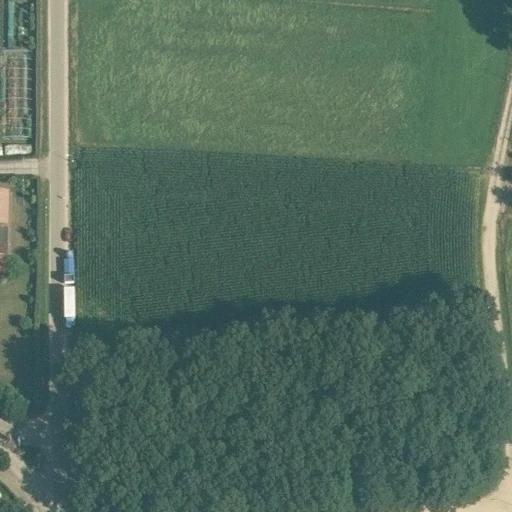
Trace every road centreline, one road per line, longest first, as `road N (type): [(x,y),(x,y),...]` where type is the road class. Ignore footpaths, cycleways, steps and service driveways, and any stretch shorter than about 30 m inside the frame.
road 1 (unclassified): [(59,511),(55,0)]
road 2 (unclassified): [(503,508),(486,221),(511,84)]
